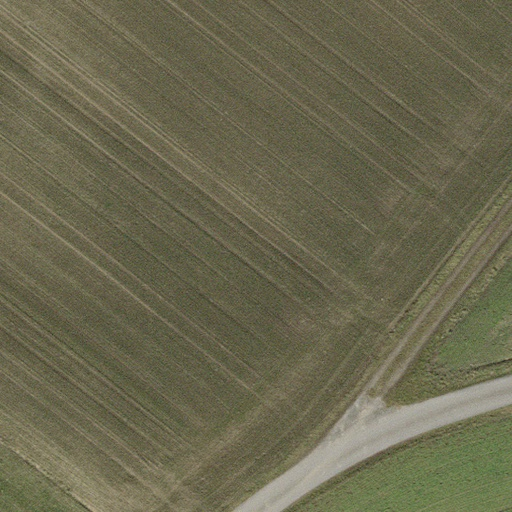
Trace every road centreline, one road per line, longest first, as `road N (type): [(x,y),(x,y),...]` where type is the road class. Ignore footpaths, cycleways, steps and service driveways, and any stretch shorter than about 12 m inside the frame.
road 1 (track): [(329,456),(511,222)]
road 2 (residential): [(258,511),(329,456),(419,416),(511,391)]
